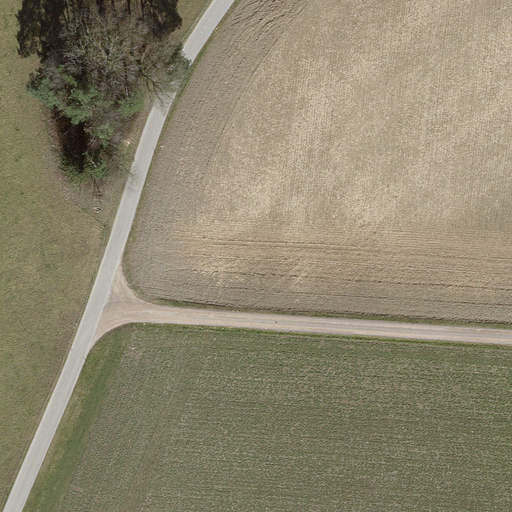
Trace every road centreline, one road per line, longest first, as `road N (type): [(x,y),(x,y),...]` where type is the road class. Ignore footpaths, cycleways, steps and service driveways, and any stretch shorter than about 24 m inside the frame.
road 1 (unclassified): [(226,0),(170,80),(19,511)]
road 2 (track): [(93,310),(511,340)]
